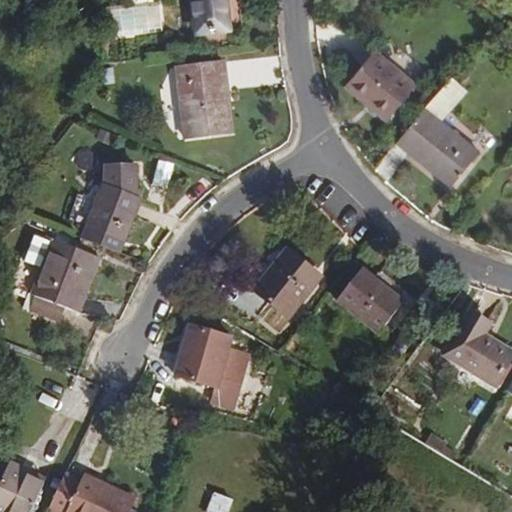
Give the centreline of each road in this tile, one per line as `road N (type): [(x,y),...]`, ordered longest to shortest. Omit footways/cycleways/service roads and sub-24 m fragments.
road 1 (residential): [(327,149),(212,222),(155,291),(121,355)]
road 2 (residential): [(511,278),(426,245),(327,149)]
road 3 (residential): [(327,149),(302,73),(293,0)]
